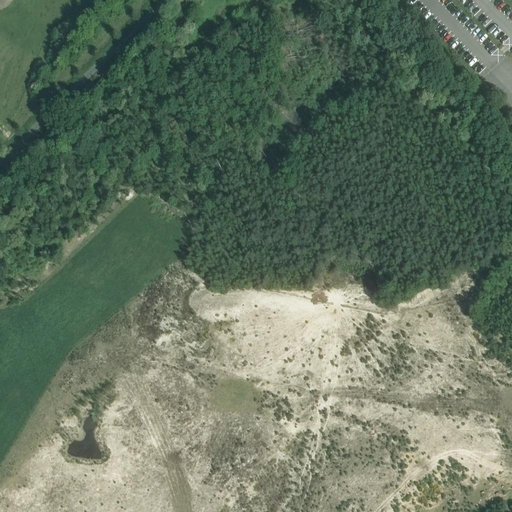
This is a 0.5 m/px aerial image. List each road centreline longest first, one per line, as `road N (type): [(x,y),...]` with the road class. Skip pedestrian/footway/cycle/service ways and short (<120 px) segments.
road 1 (track): [(511,481),(411,426),(270,397),(123,343),(117,368),(173,445),(188,511)]
road 2 (unclassified): [(0,164),(165,0)]
